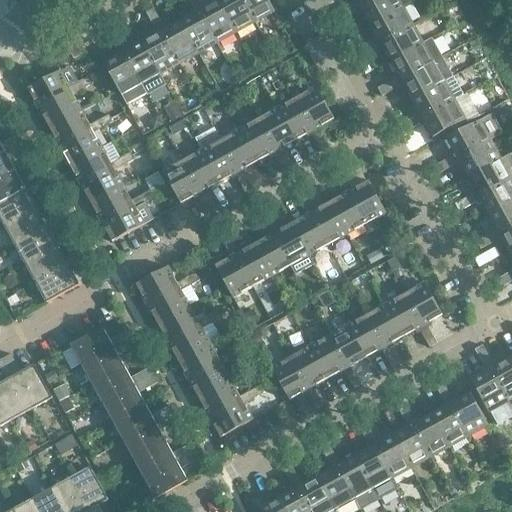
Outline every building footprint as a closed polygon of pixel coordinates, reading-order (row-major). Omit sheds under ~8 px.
[(199,11),(218,45),(237,35),(218,1),(203,9),(198,0),(196,0),(190,4),(195,14),(199,11)] [(219,0),(218,1),(237,35),(256,24),(242,0),(219,0)] [(242,0),(256,24),(275,13),(268,0),(242,0)] [(352,15),(362,10),(359,6),(369,0),(356,0),(357,2),(348,7),(352,15)] [(370,24),(402,6),(410,2),(409,0),(369,0),(359,6),(362,10),(370,24)] [(381,43),(413,25),(402,6),(370,24),(378,39),(368,45),(373,53),(383,47),(381,43)] [(340,21),(352,15),(348,7),(336,13),(340,21)] [(146,13),(152,24),(160,20),(154,9),(146,13)] [(180,22),(199,56),(218,45),(199,11),(195,14),(180,22)] [(161,32),(180,66),(199,56),(180,22),(165,30),(160,20),(152,24),(157,34),(161,32)] [(391,62),(423,44),(413,25),(381,43),(383,47),(391,62)] [(108,34),(114,45),(122,41),(115,30),(108,34)] [(142,42),(161,76),(180,66),(161,32),(157,34),(142,42)] [(394,90),(404,85),(402,81),(443,58),(432,39),(423,44),(391,62),(399,77),(390,82),(394,90)] [(66,46),(74,60),(86,53),(79,40),(66,46)] [(114,45),(119,55),(123,53),(142,87),(161,76),(142,42),(127,51),(122,41),(114,45)] [(361,59),(373,53),(368,45),(357,51),(361,59)] [(285,48),(275,54),(279,62),(289,56),(285,48)] [(103,64),(122,97),(128,108),(147,97),(142,87),(123,53),(119,55),(103,64)] [(273,57),(267,60),(270,65),(275,62),(278,61),(275,56),(273,57)] [(404,85),(412,100),(453,77),(443,58),(402,81),(404,85)] [(27,90),(38,110),(71,92),(73,96),(83,90),(78,83),(69,88),(60,72),(46,80),(27,90)] [(78,83),(83,90),(92,85),(90,81),(88,77),(78,83)] [(416,128),(425,123),(423,119),(455,100),(464,95),(453,77),(412,100),(420,114),(411,120),(413,124),(416,128)] [(382,97),(394,90),(390,82),(378,89),(382,97)] [(247,85),(242,88),(245,94),(250,92),(247,85)] [(317,88),(297,99),(315,132),(319,130),(335,121),(317,88)] [(38,110),(48,129),(81,111),(73,96),(71,92),(38,110)] [(297,99),(278,109),(296,142),(312,134),(317,143),(324,139),(319,130),(315,132),(297,99)] [(423,119),(425,123),(435,140),(444,135),(467,122),(455,100),(423,119)] [(182,115),(175,102),(164,108),(172,121),(182,115)] [(278,109),(259,120),(277,153),(281,151),(296,142),(278,109)] [(48,129),(59,148),(92,130),(94,134),(104,128),(99,120),(90,126),(81,111),(48,129)] [(99,120),(104,128),(113,123),(111,119),(109,115),(99,120)] [(450,168),(460,163),(458,159),(491,141),(503,134),(493,115),(480,122),(471,128),(447,141),(455,155),(446,160),(450,168)] [(159,117),(149,122),(154,131),(163,126),(159,117)] [(183,120),(169,128),(174,136),(188,128),(183,120)] [(259,120),(240,130),(258,163),(273,155),(278,164),(286,160),(281,151),(277,153),(259,120)] [(403,135),(416,128),(413,124),(411,120),(399,127),(401,131),(403,135)] [(59,148),(70,167),(102,149),(94,134),(92,130),(59,148)] [(240,130),(221,141),(239,174),(243,171),(258,163),(240,130)] [(0,155),(25,142),(20,135),(1,145),(0,142),(0,155)] [(324,139),(317,143),(321,152),(329,148),(324,139)] [(202,151),(220,184),(235,176),(240,185),(248,181),(243,171),(239,174),(221,141),(202,151)] [(468,178),(508,156),(506,153),(499,156),(491,141),(458,159),(460,163),(468,178)] [(0,180),(16,172),(10,160),(29,150),(25,142),(0,155),(0,180)] [(70,167),(80,186),(113,168),(115,171),(124,166),(120,158),(111,164),(102,149),(70,167)] [(201,194),(205,192),(220,184),(202,151),(184,162),(201,194)] [(120,158),(124,166),(134,160),(132,157),(130,153),(120,158)] [(471,207),(481,201),(479,197),(511,179),(503,163),(509,159),(508,156),(468,178),(476,193),(466,198),(471,207)] [(286,160),(278,164),(283,173),(291,169),(286,160)] [(439,175),(450,168),(446,160),(434,167),(439,175)] [(198,196),(203,206),(210,201),(205,192),(201,194),(184,162),(163,173),(181,205),(198,196)] [(358,163),(342,172),(347,181),(353,191),(369,182),(367,179),(358,163)] [(80,186),(91,205),(123,187),(115,171),(113,168),(80,186)] [(0,180),(0,205),(46,180),(42,173),(23,183),(16,172),(0,180)] [(334,176),(339,186),(347,181),(342,172),(334,176)] [(489,216),(511,202),(511,178),(511,179),(479,197),(481,201),(489,216)] [(0,205),(0,219),(5,227),(37,209),(31,198),(50,187),(46,180),(0,205)] [(248,181),(240,185),(246,194),(253,190),(248,181)] [(349,193),(366,225),(371,234),(375,231),(370,223),(386,214),(369,182),(353,191),(347,181),(339,186),(345,195),(349,193)] [(91,205),(101,224),(134,206),(136,209),(145,204),(141,196),(131,201),(123,187),(91,205)] [(141,196),(145,204),(155,198),(153,194),(151,191),(141,196)] [(296,197),(302,207),(309,203),(304,193),(296,197)] [(330,204),(347,236),(363,228),(367,236),(371,234),(366,225),(349,193),(345,195),(330,204)] [(460,213),(471,207),(466,198),(455,204),(460,213)] [(203,206),(208,215),(216,211),(210,201),(203,206)] [(491,245),(502,239),(500,235),(511,227),(511,202),(489,216),(497,231),(487,236),(491,245)] [(311,214),(329,246),(347,236),(330,204),(314,212),(309,203),(302,207),(307,216),(311,214)] [(101,224),(112,243),(113,243),(145,226),(136,209),(134,206),(101,224)] [(5,227),(15,246),(67,218),(62,210),(43,221),(37,209),(5,227)] [(258,218),(264,228),(271,224),(266,214),(258,218)] [(292,225),(310,257),(329,246),(311,214),(307,216),(292,225)] [(15,246),(25,265),(58,247),(51,236),(71,225),(67,218),(15,246)] [(273,235),(291,267),(310,257),(292,225),(277,233),(271,224),(264,228),(269,237),(273,235)] [(502,239),(510,254),(511,252),(511,227),(500,235),(502,239)] [(220,238),(226,249),(233,245),(228,234),(220,238)] [(254,246),(272,278),(291,267),(273,235),(269,237),(254,246)] [(481,251),(491,245),(487,236),(476,242),(481,251)] [(235,256),(253,288),(272,278),(254,246),(239,254),(233,245),(226,249),(231,258),(235,256)] [(25,265),(36,284),(87,256),(83,248),(64,259),(58,247),(25,265)] [(380,249),(367,256),(372,264),(384,257),(380,251),(380,249)] [(36,284),(47,304),(79,286),(73,274),(92,263),(87,256),(36,284)] [(215,267),(233,299),(253,288),(235,256),(231,258),(215,267)] [(396,258),(387,263),(392,272),(401,267),(396,258)] [(168,268),(135,286),(146,306),(179,288),(181,291),(191,286),(187,279),(177,284),(168,268)] [(196,274),(187,279),(191,286),(200,281),(198,277),(196,274)] [(501,288),(511,283),(507,274),(497,280),(501,288)] [(425,285),(405,295),(423,327),(427,325),(443,316),(425,285)] [(146,306),(157,325),(190,307),(181,291),(179,288),(146,306)] [(329,292),(318,298),(324,309),(335,303),(329,292)] [(16,295),(8,300),(11,307),(20,301),(16,295)] [(405,295),(386,306),(404,338),(419,330),(424,339),(432,335),(427,325),(423,327),(405,295)] [(386,306),(367,316),(385,348),(389,346),(404,338),(386,306)] [(208,317),(198,322),(190,307),(157,325),(168,344),(200,326),(202,329),(212,324),(208,317)] [(253,310),(242,317),(249,328),(259,321),(253,310)] [(217,311),(208,317),(212,324),(221,318),(219,315),(217,311)] [(367,316),(348,327),(366,359),(381,351),(386,360),(394,356),(389,346),(385,348),(367,316)] [(168,344),(178,363),(211,345),(202,329),(200,326),(168,344)] [(348,327),(330,337),(347,369),(351,367),(366,359),(348,327)] [(71,346),(82,366),(133,338),(129,331),(110,341),(103,329),(99,331),(90,336),(82,340),(73,345),(71,346)] [(432,335),(424,339),(430,348),(437,344),(432,335)] [(311,348),(329,380),(344,372),(349,381),(357,377),(351,367),(347,369),(330,337),(311,348)] [(82,366),(92,386),(125,368),(118,356),(137,346),(133,338),(82,366)] [(219,360),(211,345),(178,363),(189,382),(221,364),(223,367),(233,362),(228,354),(219,360)] [(475,350),(481,361),(489,357),(483,346),(475,350)] [(310,390),(313,388),(329,380),(311,348),(292,358),(310,390)] [(238,349),(228,354),(233,362),(242,356),(240,353),(238,349)] [(4,359),(32,411),(53,400),(34,367),(21,374),(11,355),(4,359)] [(394,356),(386,360),(392,369),(399,365),(394,356)] [(481,361),(487,372),(491,370),(508,402),(511,408),(511,363),(510,359),(495,368),(489,357),(481,361)] [(306,392),(311,402),(319,398),(313,388),(310,390),(292,358),(271,369),(289,402),(306,392)] [(0,385),(0,397),(13,422),(32,411),(4,359),(0,361),(0,370),(6,382),(0,385)] [(189,382),(199,401),(232,383),(223,367),(221,364),(189,382)] [(92,386),(103,404),(154,376),(150,369),(131,379),(125,368),(92,386)] [(491,370),(487,372),(471,381),(488,413),(508,402),(491,370)] [(53,371),(44,376),(48,384),(58,379),(53,371)] [(103,404),(113,423),(146,406),(139,394),(158,384),(154,376),(103,404)] [(357,377),(349,381),(354,390),(362,386),(357,377)] [(435,386),(441,397),(449,393),(443,382),(435,386)] [(240,397),(232,383),(199,401),(210,420),(242,402),(244,405),(253,399),(249,392),(240,397)] [(65,385),(54,391),(60,402),(71,396),(65,385)] [(259,387),(249,392),(253,399),(263,394),(261,391),(259,387)] [(450,405),(469,439),(487,429),(481,417),(468,395),(454,403),(449,393),(441,397),(447,407),(450,405)] [(0,428),(13,422),(0,397),(0,428)] [(60,403),(66,414),(76,409),(70,398),(60,403)] [(319,398),(311,402),(316,411),(324,407),(319,398)] [(210,420),(220,439),(221,439),(224,437),(253,421),(244,405),(242,402),(210,420)] [(397,407),(403,418),(411,414),(405,402),(397,407)] [(432,415),(450,449),(469,439),(450,405),(447,407),(432,415)] [(113,423),(123,442),(175,414),(171,406),(152,417),(146,406),(113,423)] [(123,442),(134,461),(166,443),(160,431),(179,421),(175,414),(123,442)] [(413,426),(431,459),(450,449),(432,415),(417,424),(411,414),(403,418),(409,428),(413,426)] [(359,428),(366,440),(373,436),(367,424),(359,428)] [(393,436),(412,470),(431,459),(413,426),(409,428),(393,436)] [(374,447),(393,480),(412,470),(393,436),(378,445),(373,436),(366,440),(371,449),(374,447)] [(39,449),(35,440),(27,444),(31,453),(39,449)] [(54,448),(59,457),(67,452),(62,443),(54,448)] [(134,461),(144,480),(196,452),(192,444),(173,455),(166,443),(134,461)] [(321,449),(328,461),(335,457),(328,445),(321,449)] [(355,457),(374,491),(379,501),(399,491),(393,480),(374,447),(371,449),(355,457)] [(144,480),(155,500),(188,482),(181,469),(200,459),(196,452),(144,480)] [(336,468),(355,502),(361,511),(379,501),(374,491),(355,457),(340,466),(335,457),(328,461),(333,470),(336,468)] [(26,462),(17,467),(21,473),(30,468),(26,462)] [(283,470),(290,481),(297,477),(291,466),(283,470)] [(318,478),(336,511),(360,511),(361,511),(355,502),(336,468),(333,470),(318,478)] [(91,469),(71,480),(88,511),(97,511),(96,508),(108,502),(91,469)] [(290,481),(295,491),(299,489),(311,511),(336,511),(318,478),(302,487),(297,477),(290,481)] [(88,511),(71,480),(52,491),(63,511),(88,511)] [(295,491),(280,499),(286,511),(311,511),(299,489),(295,491)] [(63,511),(52,491),(33,501),(38,511),(63,511)] [(259,510),(260,511),(286,511),(280,499),(268,506),(262,495),(251,501),(256,511),(259,510)] [(38,511),(33,501),(14,511),(13,511),(38,511)]
